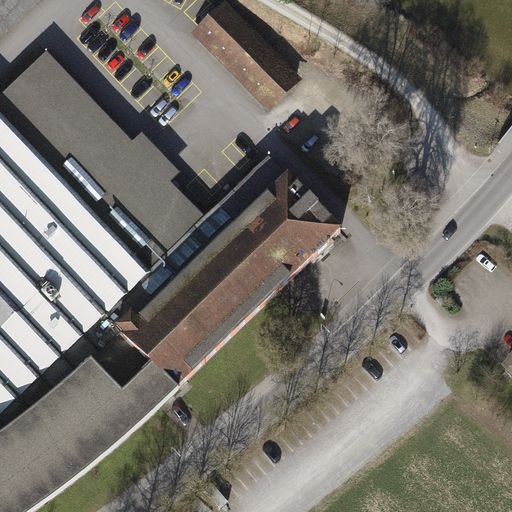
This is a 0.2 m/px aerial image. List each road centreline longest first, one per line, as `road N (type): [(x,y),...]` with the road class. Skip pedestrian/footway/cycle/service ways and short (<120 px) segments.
road 1 (residential): [(405,280),(118,8),(95,0)]
road 2 (tertiary): [(134,511),(405,280)]
road 3 (track): [(271,0),(402,84)]
road 4 (tertiary): [(405,280),(511,173)]
